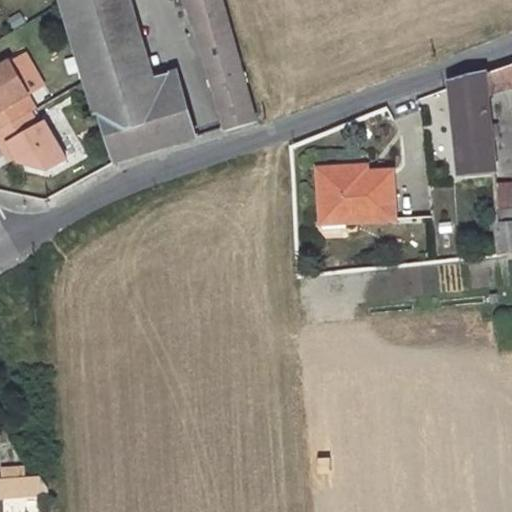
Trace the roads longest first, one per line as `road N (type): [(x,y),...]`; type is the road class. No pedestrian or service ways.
road 1 (residential): [(0,249),(123,186),(511,46)]
road 2 (unknown): [(230,149),(157,0)]
